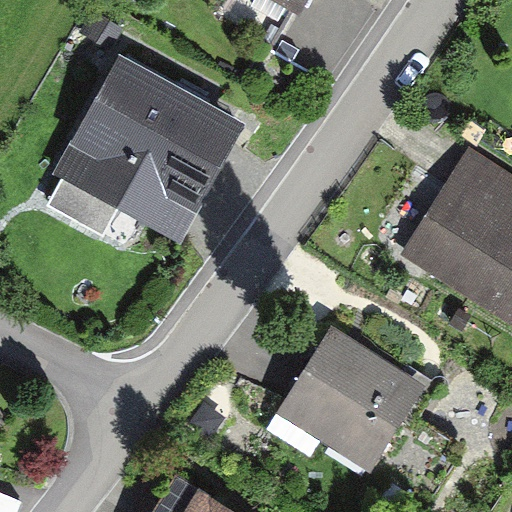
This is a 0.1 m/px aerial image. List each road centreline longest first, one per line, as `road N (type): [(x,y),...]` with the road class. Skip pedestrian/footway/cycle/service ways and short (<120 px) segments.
road 1 (residential): [(139,406),(189,351),(440,0)]
road 2 (residential): [(0,332),(139,406)]
road 3 (residential): [(63,511),(139,406)]
